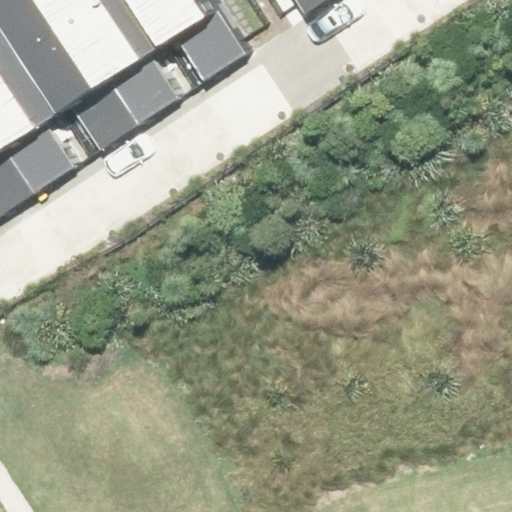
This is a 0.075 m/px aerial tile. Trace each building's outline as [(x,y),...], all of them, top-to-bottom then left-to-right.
[(53,0),(9,0),(0,6),(0,28),(90,162),(140,128),(53,0)] [(126,0),(53,0),(140,128),(191,95),(126,0)] [(217,0),(126,0),(191,95),(253,53),(217,0)] [(286,0),(301,21),(332,0),(286,0)] [(0,28),(0,139),(38,196),(90,162),(0,28)] [(0,139),(0,221),(38,196),(0,139)]
